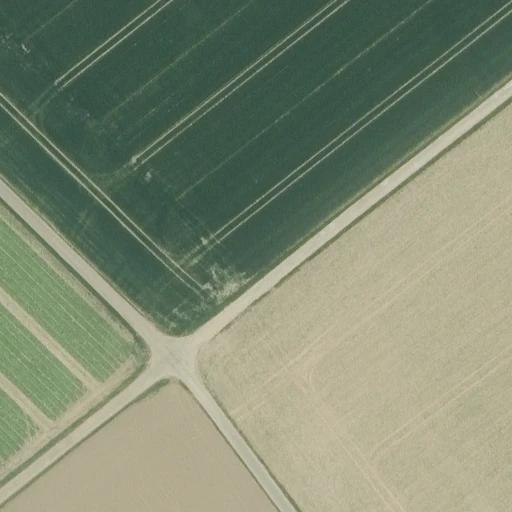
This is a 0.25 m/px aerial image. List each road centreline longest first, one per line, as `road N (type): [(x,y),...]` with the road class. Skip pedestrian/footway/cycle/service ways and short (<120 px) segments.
road 1 (track): [(0,496),(511,92)]
road 2 (track): [(173,359),(0,189)]
road 3 (track): [(173,359),(286,511)]
